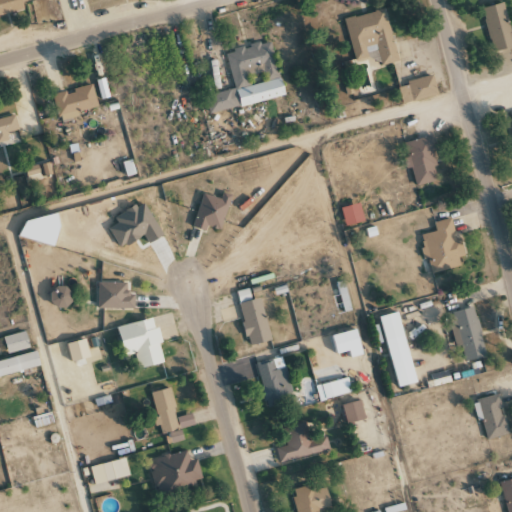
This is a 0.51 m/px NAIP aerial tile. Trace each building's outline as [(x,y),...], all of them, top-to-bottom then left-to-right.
[(0,0),(0,15),(24,9),(21,0),(0,0)] [(511,47),(511,31),(511,32),(505,3),(482,8),(492,52),(511,47)] [(344,19),(355,61),(379,54),(381,65),(398,61),(385,9),(344,19)] [(209,114),(283,96),(270,41),(225,52),(234,89),(205,96),(209,114)] [(398,85),(403,104),(438,95),(433,76),(398,85)] [(73,89),(73,90),(53,95),(59,119),(98,109),(92,84),(73,89)] [(14,115),(0,118),(0,139),(8,138),(7,132),(18,130),(14,115)] [(416,185),(441,180),(431,136),(404,142),(408,157),(404,158),(406,169),(412,167),(416,185)] [(43,177),(51,175),(48,163),(39,166),(43,177)] [(26,167),(28,182),(41,180),(39,165),(26,167)] [(203,193),(192,226),(205,231),(207,226),(220,231),(232,195),(223,192),(221,199),(203,193)] [(108,228),(120,249),(144,236),(148,244),(163,236),(144,202),(115,218),(118,223),(108,228)] [(364,221),(359,203),(341,208),(346,226),(364,221)] [(431,273),(461,267),(459,258),(465,256),(461,238),(455,239),(451,219),(434,222),(436,232),(419,235),(424,259),(428,258),(431,273)] [(134,309),(135,293),(127,293),(127,283),(99,282),(98,308),(134,309)] [(72,288),(53,287),(53,306),(72,307),(72,288)] [(249,346),(271,341),(260,299),(239,304),(249,346)] [(457,347),(461,346),(465,362),(485,357),(474,307),(449,313),(457,347)] [(417,383),(398,312),(379,317),(398,388),(417,383)] [(118,326),(124,357),(135,354),(138,369),(165,363),(155,318),(118,326)] [(350,351),(352,358),(364,354),(357,329),(332,336),(338,354),(350,351)] [(8,354),(30,348),(26,331),(4,337),(8,354)] [(68,344),(72,362),(90,358),(86,340),(68,344)] [(0,377),(41,367),(37,351),(0,360),(0,377)] [(256,363),(267,408),(281,405),(279,398),(292,395),(282,357),(256,363)] [(352,393),(348,377),(316,386),(319,401),(352,393)] [(177,432),(172,389),(153,392),(159,434),(177,432)] [(508,435),(499,395),(472,401),(476,420),(481,419),(486,440),(508,435)] [(365,420),(362,401),(344,404),(346,423),(365,420)] [(275,448),(279,462),(329,451),(325,432),(310,436),(308,423),(285,429),(289,445),(275,448)] [(197,460),(189,462),(187,452),(150,459),(158,499),(197,491),(195,481),(201,479),(197,460)] [(90,467),(96,491),(115,487),(113,480),(129,476),(125,458),(90,467)] [(511,511),(511,479),(500,482),(507,511),(511,511)] [(318,511),(318,510),(331,507),(326,487),(314,490),(312,484),(291,490),(297,511),(318,511)]
